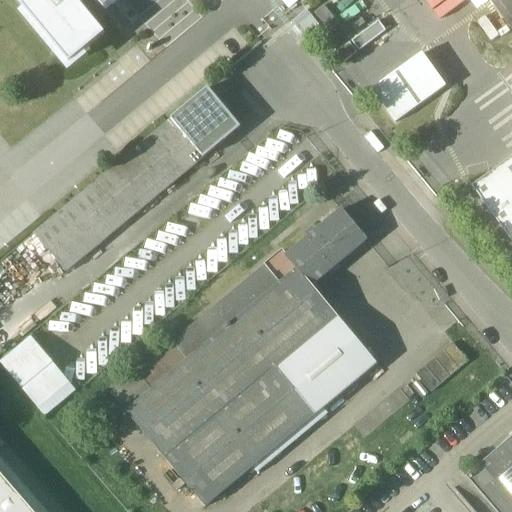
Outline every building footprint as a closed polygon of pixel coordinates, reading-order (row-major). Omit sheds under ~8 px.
[(14,0),(70,67),(106,37),(83,9),(94,0),(95,0),(106,12),(119,0),(14,0)] [(294,0),(302,9),(310,2),(308,0),(294,0)] [(439,20),(464,2),(462,0),(426,0),(426,1),(439,20)] [(511,0),(495,0),(491,4),(511,32),(511,0)] [(339,25),(324,7),(315,15),(329,33),(339,25)] [(318,26),(307,13),(308,13),(307,12),(292,24),(304,40),(319,27),(318,26)] [(379,23),(351,42),(359,52),(386,32),(379,23)] [(394,125),(447,88),(424,56),(371,92),(394,125)] [(241,130),(208,90),(171,121),(203,160),(204,160),(241,130)] [(171,121),(88,190),(121,229),(203,160),(171,121)] [(511,159),(472,188),(511,243),(511,159)] [(88,190),(34,235),(66,274),(121,229),(88,190)] [(307,238),(308,240),(287,257),(313,288),(338,266),(367,242),(342,212),(316,233),(315,232),(307,238)] [(283,253),(173,345),(188,363),(127,414),(206,509),(377,366),(315,291),(287,257),(283,253)] [(47,419),(78,393),(33,338),(2,365),(47,419)] [(453,346),(417,376),(432,394),(469,364),(453,346)] [(113,394),(94,409),(102,419),(121,405),(113,394)] [(511,511),(511,439),(467,478),(495,511),(511,511)] [(26,511),(0,481),(0,511),(26,511)]
